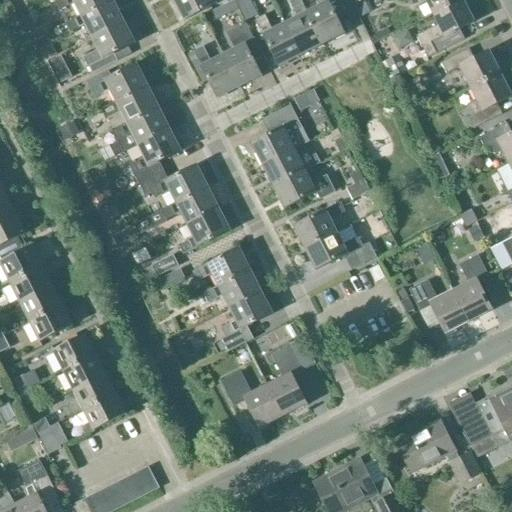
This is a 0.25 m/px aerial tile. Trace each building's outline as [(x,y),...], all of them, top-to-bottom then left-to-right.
[(75,4),(81,16),(81,17),(112,1),(112,0),(111,0),(59,0),(55,2),(60,12),(75,4)] [(112,1),(81,17),(81,16),(66,24),(71,34),(86,26),(92,38),(123,23),(117,10),(119,9),(113,0),(112,0),(112,1)] [(179,13),(183,22),(226,0),(174,0),(181,12),(179,13)] [(250,0),(236,0),(234,1),(239,10),(245,22),(258,15),(250,0)] [(323,47),(322,44),(322,45),(316,33),(306,14),(307,14),(299,0),(297,0),(290,4),(297,19),(285,25),(300,56),(314,49),(315,51),(323,47)] [(322,45),(322,44),(335,38),(336,40),(345,35),(344,34),(340,25),(326,0),(314,0),(319,8),(307,14),(306,14),(316,33),(322,45)] [(462,0),(409,0),(410,1),(410,0),(415,9),(428,2),(434,15),(462,0)] [(429,59),(465,40),(460,30),(474,23),(462,0),(434,15),(440,26),(418,37),(429,59)] [(234,1),(214,12),(218,20),(239,10),(234,1)] [(288,62),(300,56),(285,25),(272,32),(264,16),(255,21),(280,69),(289,64),(288,62)] [(349,20),(340,25),(344,34),(353,29),(349,20)] [(115,55),(136,44),(131,34),(129,35),(123,23),(92,38),(99,52),(84,59),(88,68),(90,67),(93,73),(118,61),(115,55)] [(246,26),(238,30),(228,35),(236,49),(223,56),(239,86),(252,79),(254,82),(262,78),(259,72),(268,68),(246,26)] [(203,48),(194,52),(195,55),(188,59),(199,80),(206,77),(218,100),(228,95),(227,92),(239,86),(223,56),(211,62),(203,48)] [(500,75),(489,52),(474,60),(469,49),(441,63),(447,75),(460,68),(471,90),(500,75)] [(399,56),(385,63),(394,81),(408,74),(399,56)] [(111,91),(116,102),(117,103),(147,87),(140,74),(142,73),(138,65),(111,78),(108,72),(87,83),(95,99),(111,91)] [(471,105),(476,115),(469,119),(474,129),(503,115),(498,105),(511,98),(500,75),(471,90),(477,102),(471,105)] [(121,112),(127,124),(128,124),(158,109),(158,108),(151,96),(153,95),(149,86),(147,87),(117,103),(116,102),(101,110),(106,120),(121,112)] [(308,143),(302,130),(290,106),(263,120),(270,135),(250,145),(255,154),(257,153),(263,166),(294,150),(308,143)] [(128,124),(127,124),(112,132),(117,142),(118,141),(124,154),(138,146),(169,131),(162,117),(164,116),(160,107),(158,108),(158,109),(128,124)] [(511,163),(511,133),(507,124),(480,138),(485,149),(491,146),(495,155),(503,152),(509,164),(511,163)] [(139,185),(164,172),(160,163),(182,151),(178,143),(176,144),(169,131),(138,146),(145,159),(130,167),(139,185)] [(342,139),(335,143),(341,154),(348,150),(342,139)] [(273,189),(275,188),(274,187),(305,172),(320,165),(316,156),(301,164),(294,150),(263,166),(270,179),(268,180),(273,189)] [(441,154),(431,159),(435,166),(445,161),(441,154)] [(169,181),(164,172),(139,185),(145,197),(152,194),(155,200),(171,192),(177,203),(177,204),(207,189),(207,188),(201,176),(203,174),(198,166),(169,181)] [(274,187),(275,188),(281,200),(279,201),(283,210),(317,193),(321,200),(335,193),(327,177),(312,185),(305,172),(274,187)] [(359,172),(351,176),(355,183),(355,185),(363,180),(363,179),(359,172)] [(207,189),(177,204),(177,203),(161,211),(167,221),(182,214),(188,226),(218,210),(212,197),(214,196),(209,187),(207,188),(207,189)] [(5,195),(0,197),(0,222),(15,215),(5,195)] [(299,237),(306,249),(336,234),(330,222),(346,214),(341,204),(293,228),(297,238),(299,237)] [(225,223),(218,210),(188,226),(194,238),(179,246),(184,255),(231,231),(227,222),(225,223)] [(15,215),(0,222),(0,247),(25,235),(15,215)] [(489,216),(477,222),(479,227),(483,234),(495,228),(489,216)] [(479,227),(471,230),(477,242),(485,238),(483,234),(479,227)] [(131,228),(113,237),(120,249),(137,240),(131,228)] [(370,244),(363,247),(359,239),(342,247),(336,234),(306,249),(312,262),(311,263),(315,272),(345,257),(352,270),(377,257),(370,244)] [(511,239),(502,244),(511,262),(511,239)] [(42,267),(32,247),(0,263),(10,284),(42,267)] [(213,276),(219,287),(250,272),(249,271),(243,259),(245,258),(241,249),(193,273),(198,284),(213,276)] [(157,278),(179,267),(174,257),(152,268),(157,278)] [(454,292),(469,322),(492,311),(478,283),(488,278),(478,258),(460,267),(469,285),(454,292)] [(42,267),(10,284),(20,303),(52,287),(42,267)] [(370,271),(376,284),(385,279),(378,267),(370,271)] [(224,297),(230,309),(260,293),(254,280),(256,279),(251,270),(249,271),(250,272),(219,287),(204,294),(209,305),(224,297)] [(165,293),(187,282),(181,271),(160,282),(165,293)] [(432,306),(446,334),(469,322),(454,292),(438,300),(429,282),(411,291),(421,312),(432,306)] [(52,287),(20,303),(30,323),(62,307),(52,287)] [(405,290),(398,293),(402,301),(409,298),(405,290)] [(254,339),(248,327),(274,314),(269,305),(267,307),(260,293),(230,309),(237,322),(221,330),(226,339),(220,341),(226,353),(254,339)] [(409,300),(402,303),(408,315),(415,311),(409,300)] [(62,307),(30,323),(40,343),(72,326),(62,307)] [(76,335),(62,342),(64,347),(79,339),(76,335)] [(4,336),(0,337),(0,350),(1,352),(10,348),(4,336)] [(53,352),(64,372),(96,356),(86,336),(79,339),(64,347),(53,352)] [(284,378),(267,386),(283,417),(306,405),(292,378),(304,372),(292,347),(273,357),(284,378)] [(106,375),(96,356),(64,372),(74,392),(106,375)] [(246,402),(260,429),(283,417),(267,386),(252,394),(242,373),(221,383),(234,408),(246,402)] [(21,394),(31,388),(25,375),(14,380),(21,394)] [(116,395),(106,375),(74,392),(84,411),(116,395)] [(31,388),(21,394),(27,406),(37,400),(31,388)] [(482,416),(463,425),(473,446),(493,436),(504,430),(510,441),(511,440),(511,389),(490,401),(489,398),(476,405),(482,416)] [(86,435),(94,431),(126,415),(116,395),(84,411),(90,423),(82,427),(86,435)] [(37,435),(49,429),(45,421),(33,427),(34,428),(37,435)] [(441,422),(396,445),(411,475),(447,456),(461,485),(480,475),(469,453),(459,458),(441,422)] [(61,451),(49,429),(37,435),(34,428),(48,457),(61,451)] [(33,430),(25,434),(30,445),(38,441),(33,430)] [(30,492),(12,501),(17,511),(51,511),(47,502),(59,496),(40,459),(18,470),(30,492)] [(371,490),(358,465),(318,485),(332,511),(337,511),(373,494),(381,511),(401,511),(386,482),(371,490)] [(149,495),(159,489),(148,468),(138,473),(149,495)] [(149,495),(138,473),(127,479),(138,500),(149,495)] [(138,500),(127,479),(116,484),(127,505),(138,500)] [(127,505),(116,484),(106,489),(117,511),(127,505)] [(114,511),(117,511),(106,489),(95,495),(103,511),(114,511)] [(103,511),(95,495),(84,500),(90,511),(103,511)] [(0,501),(0,511),(17,511),(12,501),(9,496),(0,501)] [(73,506),(76,511),(90,511),(84,500),(73,506)]
